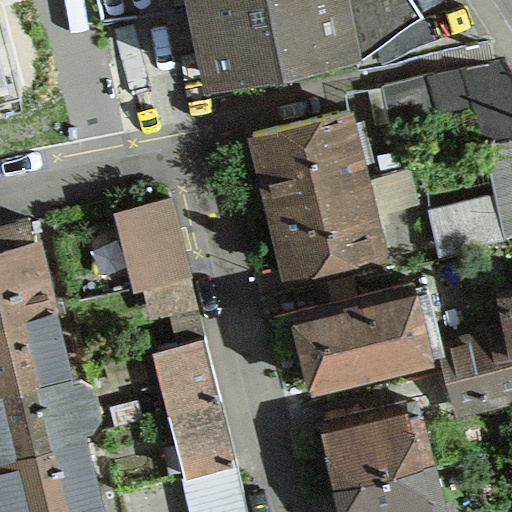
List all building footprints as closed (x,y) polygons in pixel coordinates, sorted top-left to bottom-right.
[(352,0),(187,0),(205,90),(364,55),(352,0)] [(352,0),(364,55),(423,14),(414,0),(352,0)] [(0,24),(0,82),(14,79),(0,24)] [(52,147),(159,125),(145,58),(38,80),(52,147)] [(486,145),(511,139),(511,69),(505,58),(382,82),(391,121),(472,106),(486,145)] [(350,100),(242,128),(280,274),(388,246),(350,100)] [(511,235),(511,139),(486,145),(494,189),(429,206),(440,251),(511,235)] [(191,272),(171,191),(115,205),(134,285),(143,283),(191,272)] [(106,511),(35,233),(0,241),(0,511),(106,511)] [(199,304),(191,272),(143,283),(151,315),(199,304)] [(414,278),(288,307),(306,387),(432,358),(414,278)] [(511,285),(497,289),(504,320),(507,336),(492,340),(495,356),(511,351),(511,285)] [(511,399),(511,351),(495,356),(492,340),(507,336),(504,320),(438,337),(458,414),(511,399)] [(224,402),(208,340),(154,354),(169,415),(224,402)] [(239,467),(224,402),(169,415),(184,480),(239,467)] [(409,402),(319,425),(340,511),(421,511),(436,508),(409,402)] [(249,511),(239,467),(184,480),(190,511),(249,511)]
